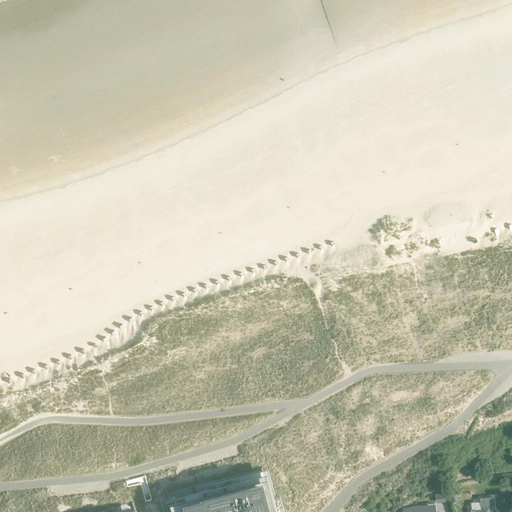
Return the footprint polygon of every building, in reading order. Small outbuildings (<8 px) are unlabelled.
[(263,511),(253,473),(102,511),(263,511)] [(444,493),(435,494),(436,501),(445,500),(444,493)] [(455,493),(447,496),(450,503),(457,500),(455,493)] [(480,498),(481,507),(481,510),(471,510),(470,511),(489,511),(489,508),(494,508),(493,497),(480,498)] [(429,502),(430,511),(438,511),(437,502),(429,502)]
